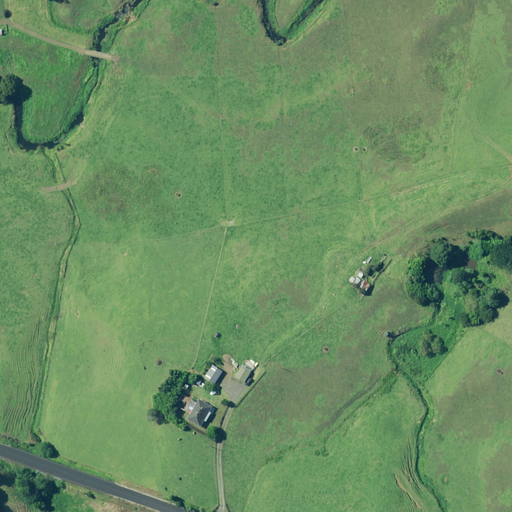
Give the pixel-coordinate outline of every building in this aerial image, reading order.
[(359,286),(363,280),(359,277),(358,279),(355,277),(352,282),(359,286)] [(371,284),(364,279),(359,286),(366,291),(371,284)] [(213,364),(205,377),(215,384),(224,371),(213,364)] [(252,373),(243,367),(237,377),(246,383),(252,373)] [(203,428),(214,408),(200,400),(189,420),(203,428)]
